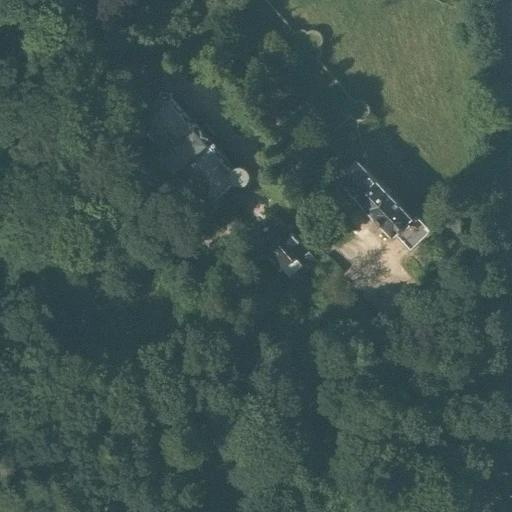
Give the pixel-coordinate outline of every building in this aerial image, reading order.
[(121,104),(135,93),(107,62),(93,73),(121,104)] [(218,198),(233,185),(234,186),(236,187),(237,188),(239,188),(241,188),(243,188),(244,187),(245,187),(246,186),(248,184),(249,183),(250,181),(250,178),(250,176),(250,175),(249,173),(248,172),(247,171),(246,170),(244,169),(242,169),(240,169),(238,169),(236,169),(234,171),(209,142),(215,137),(205,126),(200,131),(167,95),(143,116),(145,119),(139,125),(161,150),(146,164),(168,188),(181,176),(209,206),(226,225),(235,217),(218,198)] [(357,164),(338,182),(391,239),(394,237),(411,221),(357,164)] [(274,215),(250,237),(280,272),(281,272),(288,279),(301,268),(294,260),(305,251),(274,215)] [(415,217),(411,221),(394,237),(409,252),(430,233),(415,217)] [(137,373),(140,356),(82,347),(79,364),(137,373)]
